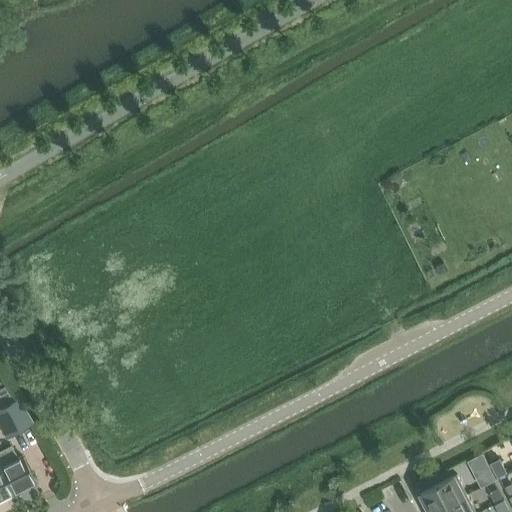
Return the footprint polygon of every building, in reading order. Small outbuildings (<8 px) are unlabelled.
[(2,407),(0,407),(0,422),(7,436),(21,429),(34,422),(20,398),(12,402),(2,407)] [(0,451),(0,467),(13,494),(36,481),(22,455),(19,457),(13,445),(0,451)] [(0,500),(13,494),(0,467),(0,500)] [(421,492),(432,511),(468,493),(457,473),(421,492)] [(432,511),(431,511),(477,511),(468,493),(432,511)]
